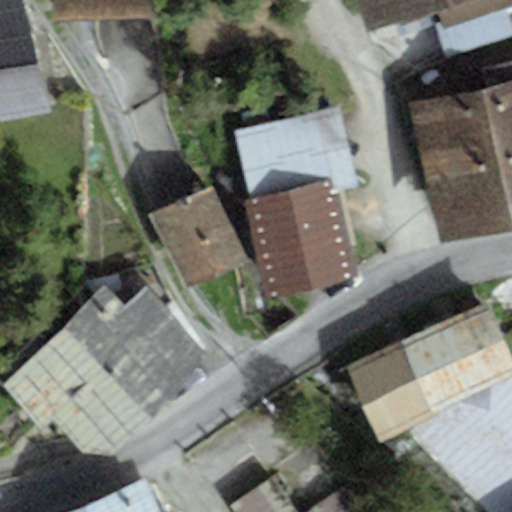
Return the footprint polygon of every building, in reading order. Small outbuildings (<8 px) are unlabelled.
[(0,0),(0,120),(45,111),(21,0),(0,0)] [(51,0),(53,21),(152,16),(151,0),(51,0)] [(511,0),(354,0),(366,36),(438,12),(444,31),(511,8),(511,0)] [(511,80),(501,83),(482,87),(511,216),(511,80)] [(441,246),(511,228),(511,216),(482,87),(407,105),(441,246)] [(357,188),(339,110),(234,133),(249,199),(328,182),(331,193),(357,188)] [(249,199),(244,200),(266,302),(351,283),(331,193),(328,182),(249,199)] [(210,187),(148,215),(188,290),(250,262),(210,187)] [(96,468),(209,357),(144,292),(127,308),(106,287),(2,390),(42,430),(51,422),(96,468)] [(379,442),(511,379),(511,363),(485,307),(346,372),(379,442)] [(511,511),(511,379),(409,431),(487,511),(511,511)] [(296,511),(272,478),(229,508),(231,511),(296,511)] [(156,511),(143,481),(72,511),(156,511)] [(368,511),(348,485),(314,511),(368,511)]
